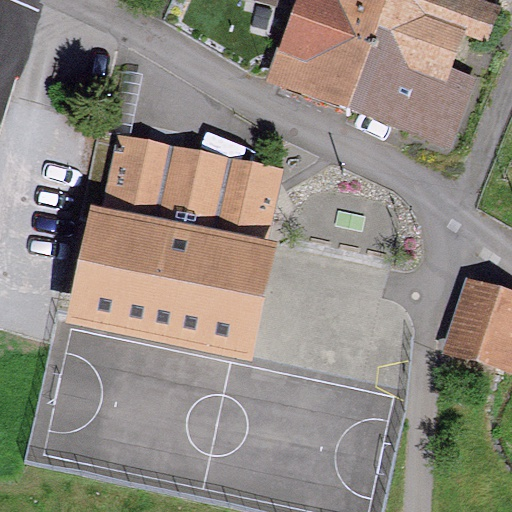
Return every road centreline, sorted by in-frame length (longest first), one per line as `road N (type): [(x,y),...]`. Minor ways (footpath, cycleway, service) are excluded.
road 1 (residential): [(72,0),(455,208)]
road 2 (residential): [(455,208),(423,347),(420,511)]
road 3 (residential): [(511,88),(455,208)]
